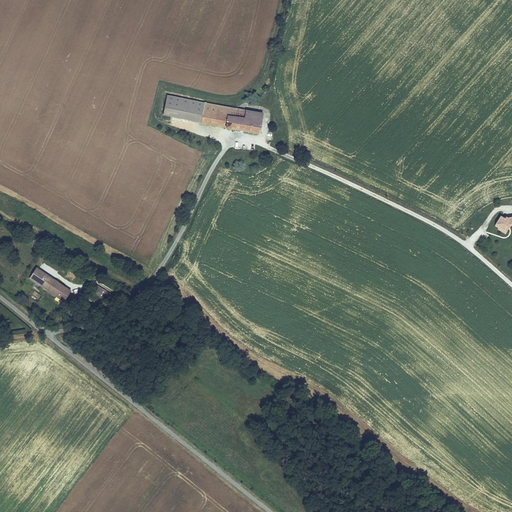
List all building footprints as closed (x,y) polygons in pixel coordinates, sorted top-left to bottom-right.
[(225,126),(229,106),(166,94),(163,113),(225,126)] [(262,113),(229,106),(225,126),(258,132),(262,113)] [(500,217),(494,226),(498,228),(497,229),(505,234),(508,229),(507,228),(506,226),(507,225),(509,225),(510,225),(511,226),(511,217),(506,219),(505,218),(503,219),(500,217)] [(70,289),(36,266),(27,278),(62,301),(70,289)] [(94,284),(90,291),(102,297),(105,290),(94,284)]
